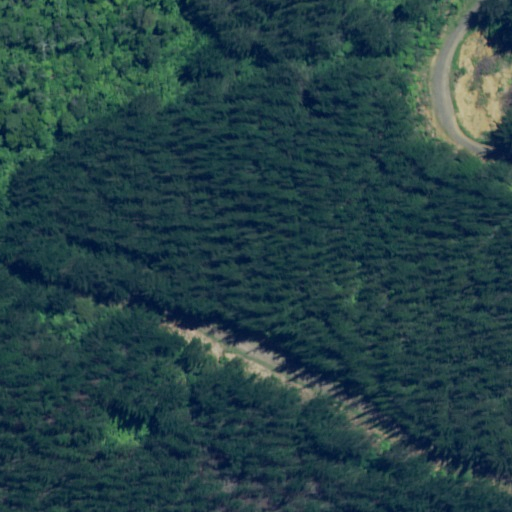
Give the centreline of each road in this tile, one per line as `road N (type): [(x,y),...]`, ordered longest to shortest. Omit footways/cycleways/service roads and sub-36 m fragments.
road 1 (track): [(511,470),(309,372),(0,248)]
road 2 (track): [(511,128),(479,114),(465,22),(481,0)]
